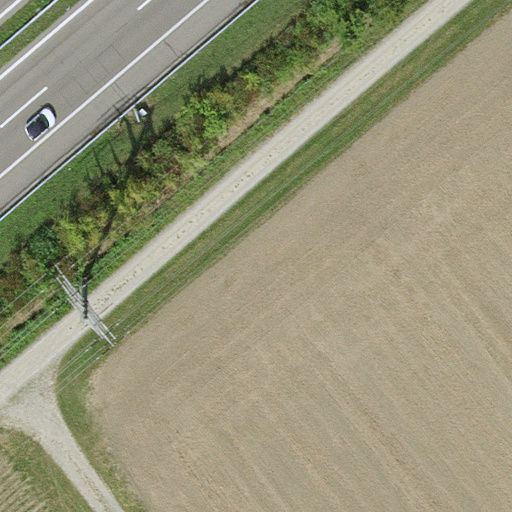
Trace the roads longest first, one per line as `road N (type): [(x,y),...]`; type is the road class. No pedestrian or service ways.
road 1 (track): [(0,392),(448,0)]
road 2 (motorway): [(0,131),(155,0)]
road 3 (track): [(111,511),(14,380)]
